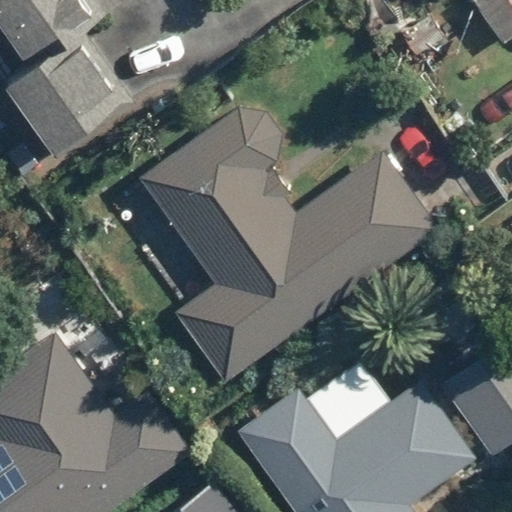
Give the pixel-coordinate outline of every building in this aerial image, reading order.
[(93,17),(117,0),(0,0),(0,52),(63,141),(142,85),(93,17)] [(234,374),(454,221),(392,133),(309,190),(285,156),(294,126),(271,101),(247,92),(142,165),(216,270),(178,295),(234,374)] [(0,511),(96,511),(200,437),(157,379),(123,403),(61,318),(0,361),(0,511)] [(511,324),(446,371),(499,446),(511,436),(511,324)] [(321,511),(494,511),(486,500),(468,511),(438,511),(420,486),(481,446),(429,368),(403,385),(376,344),(261,420),(321,511)] [(255,511),(216,457),(189,477),(215,511),(255,511)]
